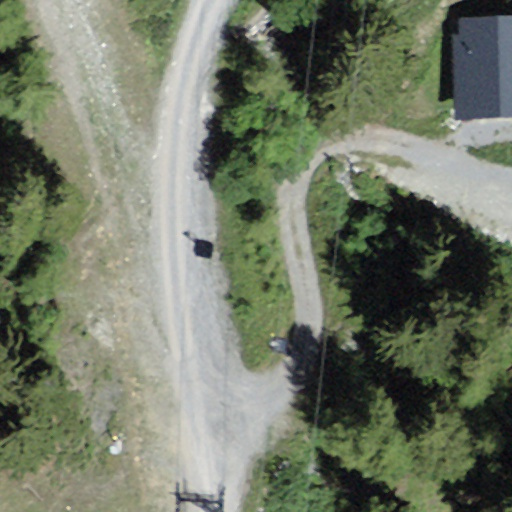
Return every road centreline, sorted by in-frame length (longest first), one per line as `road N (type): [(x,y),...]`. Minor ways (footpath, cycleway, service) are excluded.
road 1 (track): [(511,152),(439,141),(317,150),(290,191),(304,315),(285,378),(206,431)]
road 2 (track): [(209,0),(184,37),(176,130),(214,511)]
